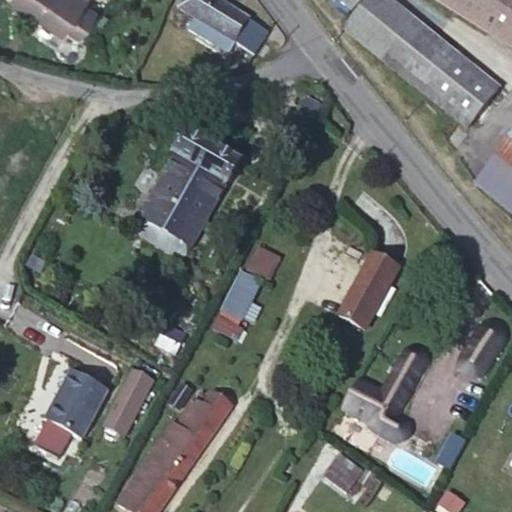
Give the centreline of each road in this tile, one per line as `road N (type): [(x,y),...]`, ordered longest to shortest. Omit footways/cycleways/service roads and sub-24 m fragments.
road 1 (tertiary): [(511,278),(331,63)]
road 2 (unclassified): [(331,63),(98,106)]
road 3 (unclassified): [(98,106),(0,280)]
road 4 (unknown): [(507,273),(420,422)]
